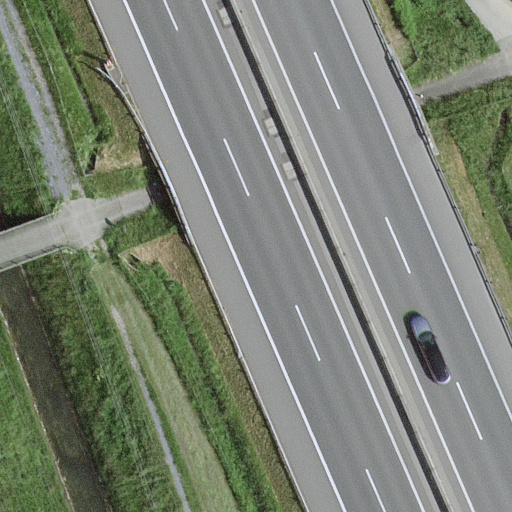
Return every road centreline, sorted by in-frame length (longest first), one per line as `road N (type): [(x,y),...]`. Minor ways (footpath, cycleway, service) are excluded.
road 1 (motorway): [(164,0),(384,511)]
road 2 (motorway): [(511,509),(291,0)]
road 3 (unclassified): [(0,251),(511,61)]
road 4 (track): [(191,511),(0,2)]
